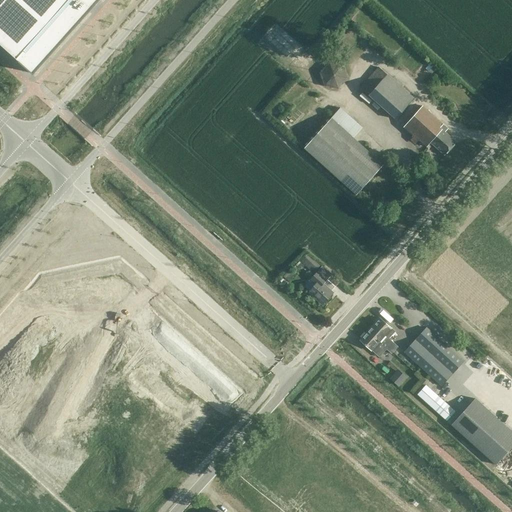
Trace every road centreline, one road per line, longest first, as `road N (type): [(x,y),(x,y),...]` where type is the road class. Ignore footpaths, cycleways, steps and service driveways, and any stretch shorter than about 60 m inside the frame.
road 1 (tertiary): [(292,382),(511,136)]
road 2 (unclassified): [(69,181),(232,0)]
road 3 (unclassified): [(437,511),(292,382)]
road 4 (unknown): [(382,281),(511,400)]
road 5 (tertiary): [(176,511),(292,382)]
